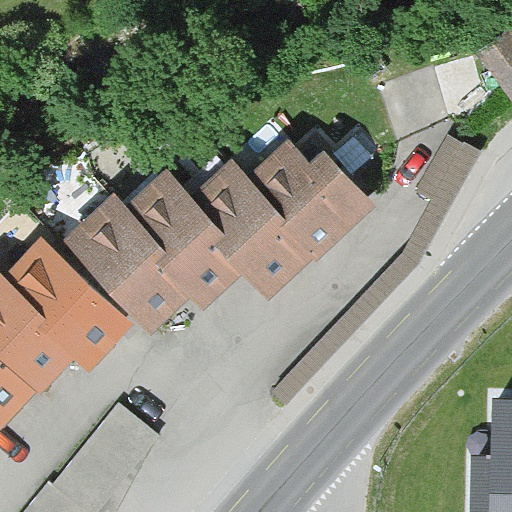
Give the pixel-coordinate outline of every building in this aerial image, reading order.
[(511,46),(507,40),(482,59),(511,100),(511,46)] [(113,197),(62,245),(148,334),(189,296),(203,310),(239,275),(269,306),(371,209),(320,155),(307,167),(284,143),(245,180),(229,163),(191,200),(165,173),(126,210),(113,197)] [(0,437),(74,358),(88,371),(129,327),(37,242),(2,279),(0,277),(0,437)] [(55,477),(94,508),(163,423),(123,391),(55,477)] [(511,511),(511,399),(486,399),(484,453),(469,453),(466,511),(511,511)]
